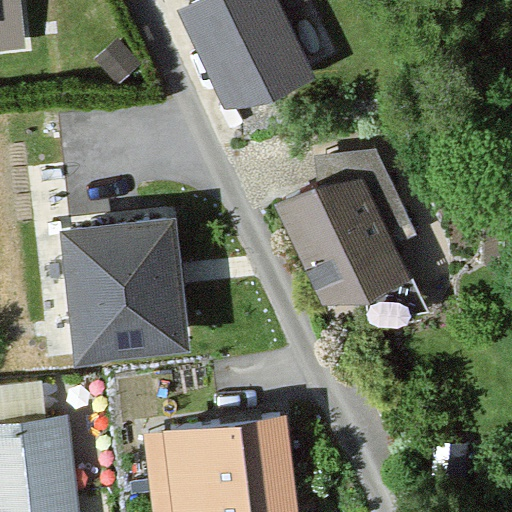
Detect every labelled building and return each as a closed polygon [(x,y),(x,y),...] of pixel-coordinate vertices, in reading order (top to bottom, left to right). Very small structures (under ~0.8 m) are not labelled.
[(0,0),(0,41),(23,39),(18,0),(0,0)] [(180,0),(222,90),(267,87),(313,66),(281,0),(180,0)] [(117,35),(97,54),(120,78),(140,59),(117,35)] [(316,173),(277,195),(323,293),(370,289),(371,308),(427,302),(398,238),(417,226),(375,143),(316,150),(316,173)] [(175,207),(66,217),(78,347),(187,337),(181,273),(175,207)] [(84,511),(73,404),(0,411),(0,511),(84,511)] [(298,511),(286,404),(161,419),(162,428),(147,430),(156,511),(298,511)] [(436,440),(435,470),(467,471),(468,441),(436,440)]
